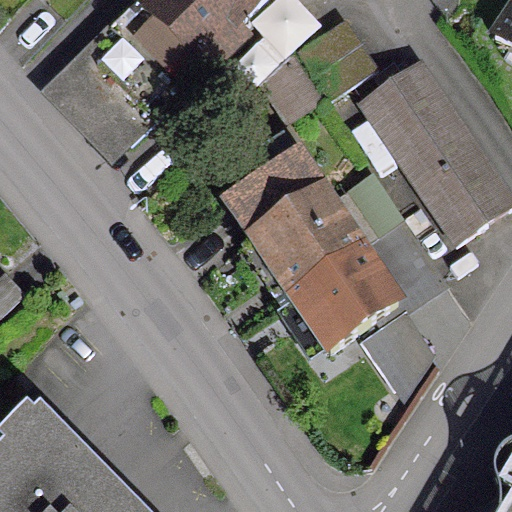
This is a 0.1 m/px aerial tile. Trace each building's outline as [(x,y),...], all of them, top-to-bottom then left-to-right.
[(140,0),(58,81),(127,150),(240,39),(234,32),(265,0),(140,0)] [(511,10),(490,43),(511,57),(511,10)] [(292,59),(325,108),(374,75),(341,26),(292,59)] [(356,110),(452,251),(510,211),(415,70),(356,110)] [(263,180),(223,208),(287,302),(383,239),(399,228),(371,187),(330,217),(278,142),(250,161),(263,180)] [(326,359),(394,313),(390,307),(417,289),(383,239),(287,302),(326,359)] [(0,317),(19,300),(0,280),(0,317)] [(0,511),(115,511),(35,430),(0,464),(0,511)]
